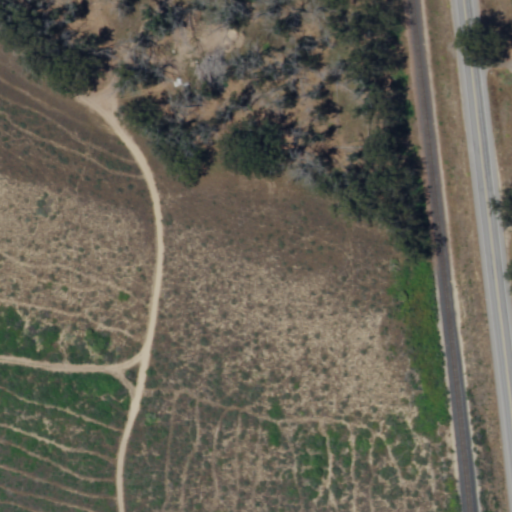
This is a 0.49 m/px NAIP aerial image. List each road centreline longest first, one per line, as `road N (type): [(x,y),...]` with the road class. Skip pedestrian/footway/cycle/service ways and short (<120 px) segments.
road 1 (track): [(121,511),(121,459),(153,321),(156,204),(134,148),(0,14)]
road 2 (primary): [(511,432),(461,0)]
road 3 (track): [(147,354),(113,369),(0,361)]
